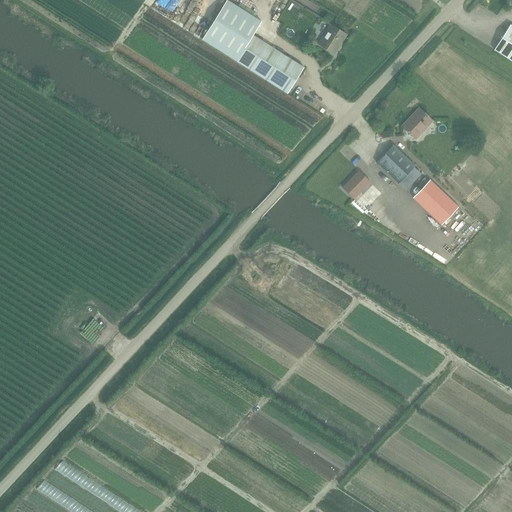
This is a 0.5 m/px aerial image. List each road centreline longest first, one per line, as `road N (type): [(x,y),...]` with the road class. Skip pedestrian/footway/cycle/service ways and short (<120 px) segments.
road 1 (unclassified): [(0,494),(458,0)]
road 2 (unknown): [(347,118),(363,130),(392,208),(431,244)]
